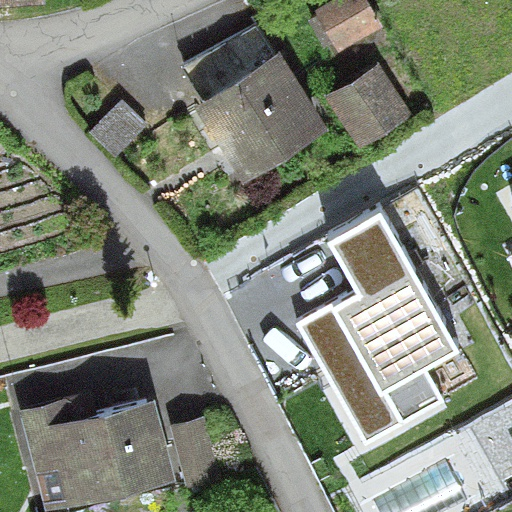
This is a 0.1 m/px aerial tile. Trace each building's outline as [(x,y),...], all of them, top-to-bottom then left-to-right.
[(321,46),(367,20),(355,0),(341,0),(306,19),(321,46)] [(313,125),(252,26),(179,66),(242,168),(313,125)] [(358,143),(401,117),(368,67),(326,93),(358,143)] [(110,154),(141,124),(119,105),(89,133),(110,154)] [(452,350),(379,219),(335,244),(363,294),(304,326),(367,438),(437,399),(420,368),(452,350)] [(46,505),(161,476),(142,401),(60,422),(54,401),(22,410),(46,505)] [(213,477),(197,419),(169,427),(184,484),(213,477)]
